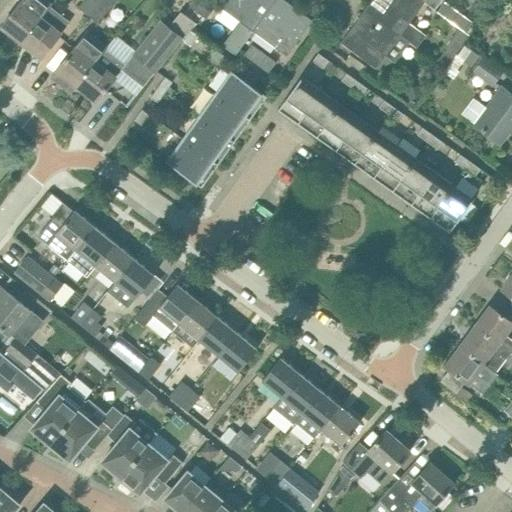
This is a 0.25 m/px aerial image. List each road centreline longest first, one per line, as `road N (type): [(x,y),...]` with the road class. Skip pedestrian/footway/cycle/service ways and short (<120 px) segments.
road 1 (residential): [(201,252),(293,127),(473,257)]
road 2 (residential): [(383,381),(201,252)]
road 3 (residential): [(201,252),(187,226),(102,166),(51,159)]
road 4 (residential): [(511,475),(383,381)]
road 5 (residential): [(383,381),(473,257)]
road 6 (residential): [(0,458),(125,511)]
